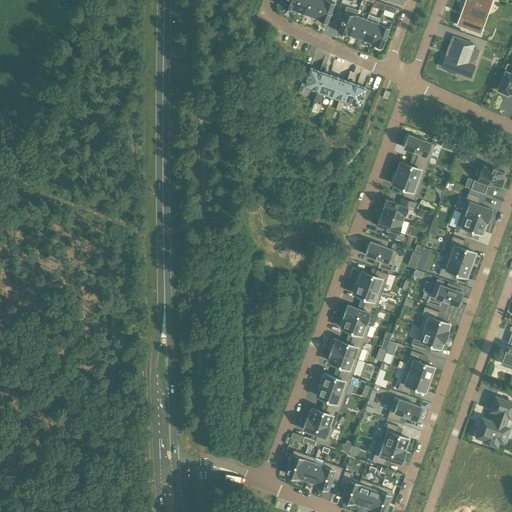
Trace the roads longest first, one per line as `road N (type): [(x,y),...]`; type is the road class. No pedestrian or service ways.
road 1 (secondary): [(172,469),(164,0)]
road 2 (residential): [(411,83),(263,483)]
road 3 (residential): [(398,511),(511,197)]
road 4 (residential): [(511,277),(426,511)]
road 5 (residential): [(268,0),(262,14),(385,71)]
